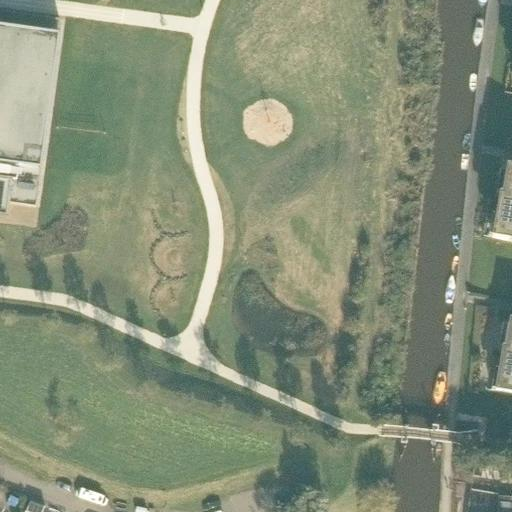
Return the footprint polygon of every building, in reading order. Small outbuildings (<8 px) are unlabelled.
[(60,21),(0,13),(0,216),(8,217),(9,216),(7,216),(9,205),(36,209),(60,33),(58,32),(60,21)] [(511,242),(511,167),(508,167),(503,195),(500,195),(493,240),(511,242)] [(511,395),(511,320),(510,320),(505,348),(503,348),(495,392),(511,395)] [(474,466),(472,477),(481,478),(482,467),(474,466)] [(508,511),(509,499),(499,499),(498,504),(497,504),(497,511),(508,511)]
